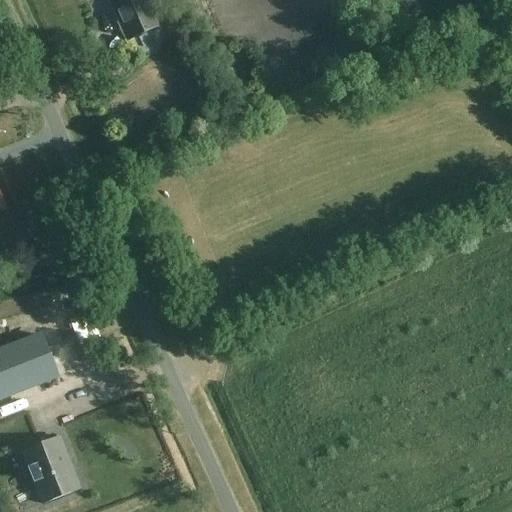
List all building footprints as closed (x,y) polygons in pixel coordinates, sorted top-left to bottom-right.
[(110,0),(129,40),(163,24),(152,0),(110,0)] [(0,190),(0,212),(9,208),(0,190)] [(0,353),(0,396),(56,375),(42,337),(0,353)] [(132,409),(105,411),(107,463),(135,461),(132,409)] [(23,452),(43,504),(80,490),(60,438),(23,452)]
